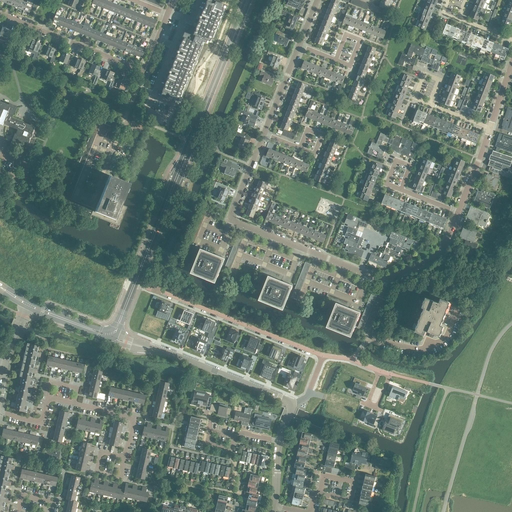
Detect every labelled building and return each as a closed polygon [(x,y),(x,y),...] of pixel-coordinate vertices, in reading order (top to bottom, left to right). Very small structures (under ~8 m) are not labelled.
[(18,8),(21,1),(18,0),(14,0),(12,6),(18,8)] [(81,3),(79,2),(78,3),(71,0),(70,0),(68,6),(76,9),(78,4),(80,5),(81,3)] [(104,8),(107,1),(105,0),(100,0),(98,6),(104,8)] [(190,78),(203,45),(206,46),(208,41),(212,42),(213,43),(214,39),(227,6),(211,0),(208,0),(208,2),(206,1),(196,27),(189,24),(184,37),(173,63),(162,91),(164,91),(162,94),(180,101),(181,102),(190,78)] [(306,0),(288,0),(287,5),(301,10),(304,3),(305,3),(306,0)] [(482,9),(485,3),(478,0),(476,0),(475,3),(474,5),(482,9)] [(23,11),(26,3),(21,1),(18,8),(23,11)] [(27,1),(26,3),(23,11),(29,13),(33,4),(27,1)] [(109,10),(112,3),(107,1),(104,8),(109,10)] [(387,10),(389,4),(382,1),(379,7),(387,10)] [(336,11),(338,5),(331,2),(328,8),(336,11)] [(115,13),(118,5),(112,3),(109,10),(115,13)] [(440,8),(435,6),(426,3),(424,8),(423,8),(423,9),(424,9),(432,12),(433,12),(434,9),(439,11),(440,8)] [(121,15),(124,7),(118,5),(115,13),(121,15)] [(480,14),(482,9),(474,5),(472,11),(480,14)] [(126,17),(129,10),(124,7),(121,15),(126,17)] [(298,17),(299,18),(300,16),(281,8),(279,13),(290,17),(286,26),(293,28),(292,32),(296,22),(298,17)] [(333,17),(336,11),(328,8),(326,14),(333,17)] [(437,14),(433,12),(432,12),(424,9),(422,14),(421,14),(420,14),(422,15),(430,18),(431,15),(436,17),(437,14)] [(132,19),(135,12),(129,10),(126,17),(132,19)] [(478,21),(480,14),(472,11),(469,17),(478,21)] [(511,20),(511,18),(511,13),(505,11),(503,17),(511,20)] [(137,22),(140,14),(135,12),(132,19),(137,22)] [(143,24),(146,16),(140,14),(137,22),(143,24)] [(331,22),(333,17),(326,14),(324,20),(331,22)] [(349,25),(352,18),(346,16),(346,14),(343,23),(349,25)] [(58,25),(61,17),(56,15),(53,22),(58,25)] [(435,20),(430,18),(422,15),(420,20),(418,20),(419,21),(428,24),(429,21),(434,22),(435,20)] [(148,26),(151,19),(146,16),(143,24),(148,26)] [(64,27),(67,19),(61,17),(58,25),(64,27)] [(509,26),(511,20),(503,17),(500,23),(502,24),(505,25),(509,26)] [(354,27),(357,20),(352,18),(349,25),(354,27)] [(70,29),(73,21),(67,19),(64,27),(70,29)] [(157,21),(151,19),(148,26),(154,28),(157,21)] [(329,28),(331,22),(324,20),(322,25),(329,28)] [(360,29),(363,22),(357,20),(354,27),(360,29)] [(432,26),(428,24),(419,21),(418,20),(417,20),(415,26),(417,27),(425,30),(427,27),(431,28),(432,26)] [(75,31),(78,24),(73,21),(70,29),(75,31)] [(366,32),(369,25),(363,22),(360,29),(366,32)] [(81,34),(84,26),(78,24),(75,31),(81,34)] [(447,37),(451,26),(446,24),(442,35),(443,35),(443,34),(447,35),(447,36),(447,37)] [(326,34),(329,28),(322,25),(319,31),(326,34)] [(372,34),(375,27),(369,25),(366,32),(372,34)] [(86,36),(89,28),(84,26),(81,34),(86,36)] [(452,38),(456,28),(451,26),(447,37),(452,38)] [(378,36),(380,29),(375,27),(372,34),(378,36)] [(92,38),(95,30),(89,28),(86,36),(92,38)] [(457,40),(461,30),(456,28),(452,38),(452,39),(452,37),(457,39),(456,40),(457,40)] [(2,29),(0,32),(0,39),(6,42),(3,47),(4,48),(6,49),(11,37),(9,36),(10,32),(2,29)] [(386,32),(380,29),(378,36),(383,39),(386,32)] [(97,40),(100,33),(95,30),(92,38),(97,40)] [(287,46),(289,39),(287,39),(288,35),(277,30),(276,34),(279,36),(277,42),(282,44),(282,45),(283,46),(284,45),(287,46)] [(461,42),(465,32),(461,30),(457,40),(457,39),(461,41),(461,42)] [(324,40),(326,34),(319,31),(317,37),(324,40)] [(466,44),(470,34),(465,32),(461,42),(462,41),(466,43),(466,44)] [(103,42),(106,35),(100,33),(97,40),(103,42)] [(471,46),(475,36),(470,34),(466,44),(470,46),(471,46)] [(109,45),(112,37),(106,35),(103,42),(109,45)] [(476,48),(480,38),(475,36),(471,46),(470,47),(475,49),(476,48)] [(114,47),(117,39),(112,37),(109,45),(114,47)] [(322,46),(324,40),(317,37),(315,43),(322,46)] [(480,50),(484,39),(480,38),(476,48),(476,47),(481,49),(480,50)] [(120,49),(123,41),(117,39),(114,47),(120,49)] [(485,52),(489,41),(484,39),(480,50),(481,50),(485,52)] [(36,62),(43,45),(42,45),(41,48),(38,47),(40,44),(36,42),(31,40),(31,41),(32,41),(29,49),(35,52),(33,57),(32,60),(36,62)] [(125,51),(128,44),(123,41),(120,49),(125,51)] [(490,54),(494,43),(489,41),(485,52),(486,51),(490,52),(490,54)] [(495,56),(499,45),(494,43),(490,54),(491,52),(495,54),(494,55),(495,56)] [(131,53),(134,46),(128,44),(125,51),(131,53)] [(425,50),(411,44),(407,55),(416,59),(421,61),(422,58),(425,50)] [(499,57),(504,47),(499,45),(495,56),(495,54),(500,56),(499,57)] [(136,56),(139,48),(134,46),(131,53),(136,56)] [(140,46),(139,48),(136,56),(142,58),(146,48),(140,46)] [(369,46),(367,52),(374,55),(376,49),(369,46)] [(53,63),(57,52),(54,51),(55,50),(47,47),(44,55),(51,58),(50,61),(53,63)] [(426,47),(425,50),(422,58),(421,61),(428,63),(429,60),(428,59),(429,59),(431,54),(435,56),(436,56),(436,54),(438,51),(426,47)] [(509,49),(504,47),(499,57),(504,59),(509,49)] [(277,69),(281,61),(282,59),(279,58),(280,55),(282,56),(269,51),(267,55),(269,56),(269,59),(270,61),(272,62),(270,66),(277,69)] [(372,60),(374,55),(367,52),(364,58),(372,60)] [(68,68),(71,61),(68,60),(70,56),(62,53),(59,61),(65,63),(63,67),(68,68)] [(414,66),(416,59),(407,55),(405,54),(402,53),(398,64),(403,66),(405,62),(409,63),(411,63),(410,64),(414,66)] [(447,58),(436,54),(436,56),(435,56),(433,60),(434,60),(432,65),(430,68),(438,71),(439,67),(438,67),(438,66),(439,66),(441,61),(445,63),(447,58)] [(369,66),(372,60),(364,58),(362,63),(369,66)] [(77,59),(75,64),(74,67),(80,70),(79,73),(80,74),(79,78),(77,78),(81,79),(86,66),(83,65),(84,62),(77,59)] [(307,70),(310,63),(304,61),(303,63),(301,62),(298,69),(301,70),(302,68),(307,70)] [(313,73),(316,66),(310,63),(307,70),(313,73)] [(367,72),(369,66),(362,63),(360,69),(367,72)] [(90,83),(95,85),(101,71),(100,73),(98,72),(99,67),(90,64),(89,64),(92,65),(88,75),(89,73),(96,76),(92,84),(90,83)] [(319,75),(322,68),(316,66),(313,73),(319,75)] [(324,77),(327,70),(322,68),(319,75),(324,77)] [(365,78),(367,72),(360,69),(357,75),(365,78)] [(115,78),(113,77),(114,73),(107,70),(103,79),(111,82),(109,86),(112,88),(115,78)] [(330,80),(333,73),(327,70),(324,77),(330,80)] [(275,76),(261,71),(260,76),(264,77),(262,82),(271,86),(273,79),(271,78),(272,75),(275,77),(275,76)] [(336,82),(339,75),(333,73),(330,80),(336,82)] [(400,78),(400,79),(401,80),(401,79),(410,83),(411,80),(416,81),(417,79),(402,73),(404,74),(402,79),(400,78)] [(461,76),(452,73),(450,79),(458,82),(461,76)] [(486,73),(484,79),(492,82),(494,76),(486,73)] [(345,77),(339,75),(336,82),(342,84),(345,77)] [(362,83),(365,78),(357,75),(355,81),(362,83)] [(127,92),(130,86),(127,85),(129,79),(123,77),(120,85),(126,87),(124,91),(127,92)] [(414,85),(410,83),(401,79),(401,80),(400,79),(397,85),(399,86),(399,85),(407,89),(409,85),(413,87),(414,85)] [(456,88),(458,82),(450,79),(448,85),(456,88)] [(490,88),(492,82),(484,79),(481,85),(490,88)] [(360,89),(362,83),(355,81),(353,86),(360,89)] [(299,82),(297,87),(304,90),(306,84),(299,82)] [(412,91),(407,89),(399,85),(399,86),(397,85),(395,91),(397,92),(397,91),(405,95),(406,91),(411,93),(412,91)] [(454,94),(456,88),(448,85),(445,91),(454,94)] [(487,94),(490,88),(481,85),(479,91),(487,94)] [(358,95),(360,89),(353,86),(351,92),(358,95)] [(302,96),(304,90),(297,87),(294,93),(302,96)] [(254,92),(253,91),(250,90),(248,94),(251,95),(250,96),(251,96),(257,98),(254,106),(251,105),(251,106),(254,107),(258,108),(258,109),(259,109),(260,109),(261,110),(265,99),(263,98),(264,96),(254,92)] [(410,97),(405,95),(397,91),(397,92),(395,91),(393,97),(394,98),(394,97),(403,101),(404,97),(409,99),(410,97)] [(451,100),(454,94),(445,91),(443,97),(451,100)] [(485,100),(487,94),(479,91),(477,97),(485,100)] [(356,100),(358,95),(351,92),(348,98),(352,100),(351,103),(358,105),(360,102),(356,100)] [(299,102),(302,96),(294,93),(292,99),(299,102)] [(407,103),(403,101),(394,97),(394,98),(393,97),(390,103),(392,104),(392,103),(400,107),(402,103),(406,105),(407,103)] [(449,106),(451,100),(443,97),(441,103),(449,106)] [(483,106),(485,100),(477,97),(474,103),(483,106)] [(297,108),(299,102),(292,99),(290,105),(297,108)] [(0,121),(1,121),(3,122),(2,124),(3,124),(15,128),(15,129),(17,129),(16,134),(14,133),(14,134),(15,134),(12,141),(11,141),(19,144),(20,141),(25,143),(24,144),(24,145),(25,144),(32,147),(31,147),(32,148),(35,138),(33,137),(34,137),(35,134),(38,127),(30,124),(29,127),(25,125),(25,124),(25,123),(25,124),(13,119),(10,118),(12,114),(14,114),(13,114),(16,107),(17,107),(17,106),(9,103),(8,106),(3,104),(4,103),(3,103),(0,102),(0,121)] [(399,109),(404,111),(405,108),(400,107),(392,103),(392,104),(390,109),(388,108),(388,109),(390,110),(390,109),(398,113),(399,109)] [(480,112),(483,106),(474,103),(472,109),(473,110),(476,111),(480,112)] [(295,113),(297,108),(290,105),(288,111),(295,113)] [(311,119),(314,112),(308,109),(305,117),(311,119)] [(403,114),(398,113),(390,109),(390,110),(388,109),(386,115),(400,121),(400,120),(396,119),(397,115),(402,117),(403,114)] [(418,122),(423,112),(418,110),(417,111),(416,111),(413,117),(415,117),(413,121),(418,123),(418,122)] [(511,111),(508,110),(506,116),(508,117),(507,119),(505,118),(501,129),(511,132),(511,111)] [(258,117),(254,115),(244,111),(243,116),(246,117),(244,123),(254,127),(257,120),(254,119),(255,116),(258,117)] [(292,119),(295,114),(295,113),(288,111),(285,116),(292,119)] [(317,121),(320,114),(314,112),(311,119),(317,121)] [(423,124),(427,114),(423,112),(418,122),(423,124)] [(323,124),(325,116),(320,114),(317,121),(323,124)] [(428,126),(432,116),(427,114),(423,124),(424,123),(428,125),(428,126)] [(290,125),(292,119),(285,116),(283,122),(290,125)] [(328,126),(331,119),(325,116),(323,124),(328,126)] [(433,128),(437,118),(432,116),(428,126),(429,125),(433,127),(432,128),(433,128)] [(437,130),(442,120),(437,118),(433,128),(433,127),(438,129),(437,130)] [(334,128),(337,121),(331,119),(328,126),(334,128)] [(442,132),(446,121),(442,120),(437,130),(438,130),(438,129),(442,130),(442,132)] [(340,130),(343,123),(337,121),(334,128),(340,130)] [(447,134),(451,123),(446,121),(442,132),(447,134)] [(288,131),(290,125),(283,122),(281,128),(284,129),(287,130),(288,131)] [(346,133),(349,126),(343,123),(340,130),(346,133)] [(452,136),(456,125),(451,123),(447,134),(452,136)] [(456,138),(461,127),(456,125),(452,136),(452,135),(457,136),(456,138)] [(354,128),(349,126),(346,133),(352,135),(354,128)] [(461,140),(465,129),(461,127),(456,138),(457,138),(457,136),(461,138),(461,139),(461,140)] [(466,141),(470,131),(465,129),(461,140),(462,138),(466,140),(466,141)] [(248,136),(237,132),(233,130),(231,134),(235,135),(242,138),(238,147),(245,150),(247,145),(248,146),(248,145),(247,145),(249,140),(246,139),(248,136)] [(509,151),(511,142),(511,134),(500,130),(495,146),(500,148),(509,151)] [(471,143),(475,133),(470,131),(466,141),(467,140),(471,142),(470,143),(471,143)] [(391,147),(395,138),(381,133),(376,144),(381,146),(383,141),(387,143),(388,143),(390,144),(389,146),(391,147)] [(480,135),(475,133),(471,143),(475,145),(476,145),(480,135)] [(400,143),(405,145),(407,140),(396,135),(395,138),(391,147),(390,150),(397,152),(399,149),(397,149),(398,147),(398,148),(400,143)] [(339,143),(331,140),(329,146),(336,149),(339,143)] [(411,147),(416,149),(418,144),(407,140),(405,145),(403,149),(401,154),(408,157),(409,153),(408,153),(409,152),(411,147)] [(381,146),(376,144),(372,142),(370,146),(368,147),(369,149),(367,153),(372,155),(374,151),(379,152),(380,152),(380,153),(383,155),(386,148),(381,146)] [(342,151),(336,149),(329,146),(327,152),(334,154),(336,151),(341,153),(342,151)] [(272,158),(275,151),(269,149),(268,151),(265,150),(263,157),(266,158),(266,156),(272,158)] [(278,161),(281,154),(275,151),(272,158),(278,161)] [(511,162),(511,157),(493,151),(492,156),(491,155),(490,159),(490,160),(489,165),(493,167),(493,168),(500,171),(501,169),(507,172),(509,166),(510,166),(511,162)] [(332,160),(334,154),(327,152),(325,157),(332,160)] [(284,163),(286,156),(281,154),(278,161),(284,163)] [(289,165),(292,158),(286,156),(284,163),(289,165)] [(329,166),(332,160),(325,157),(322,163),(329,166)] [(295,168),(298,161),(292,158),(289,165),(295,168)] [(220,165),(226,168),(224,173),(234,177),(237,170),(238,165),(223,159),(220,165)] [(432,162),(423,159),(421,165),(429,168),(432,162)] [(457,159),(454,165),(463,168),(465,162),(457,159)] [(301,170),(304,163),(298,161),(295,168),(301,170)] [(386,167),(372,161),(369,168),(371,168),(379,171),(381,168),(385,170),(386,167)] [(310,165),(304,163),(301,170),(307,172),(310,165)] [(327,172),(329,166),(322,163),(320,169),(327,172)] [(427,174),(429,168),(421,165),(418,171),(427,174)] [(460,174),(463,168),(454,165),(452,171),(460,174)] [(384,173),(379,171),(371,168),(369,168),(367,174),(369,174),(377,177),(378,174),(383,176),(384,173)] [(325,177),(327,172),(320,169),(318,175),(325,177)] [(424,180),(427,174),(418,171),(416,177),(424,180)] [(458,180),(460,174),(452,171),(449,177),(458,180)] [(382,179),(377,177),(369,174),(367,174),(365,180),(366,180),(375,183),(376,180),(381,182),(382,179)] [(495,174),(494,177),(488,174),(484,184),(495,189),(500,176),(495,174)] [(322,183),(325,177),(318,175),(315,181),(322,183)] [(120,204),(128,184),(109,177),(97,207),(95,206),(94,209),(89,206),(87,212),(92,214),(92,215),(119,225),(126,207),(120,204)] [(422,186),(424,180),(416,177),(414,183),(422,186)] [(455,186),(458,180),(449,177),(447,182),(455,186)] [(260,180),(258,186),(265,189),(267,183),(260,180)] [(379,185),(375,183),(366,180),(365,180),(362,186),(364,186),(372,189),(374,186),(378,188),(379,185)] [(225,201),(229,191),(230,191),(231,188),(216,182),(214,187),(221,189),(217,198),(225,201)] [(453,192),(455,186),(447,182),(445,188),(453,192)] [(422,186),(414,183),(411,189),(423,193),(426,187),(422,186)] [(262,195),(265,189),(258,186),(255,192),(262,195)] [(377,191),(372,189),(364,186),(362,191),(360,191),(360,192),(361,192),(362,192),(370,195),(371,192),(376,194),(377,191)] [(451,198),(453,192),(445,188),(442,194),(444,195),(447,196),(451,198)] [(495,195),(486,191),(485,194),(478,191),(474,202),(490,208),(495,195)] [(260,200),(262,195),(255,192),(253,198),(260,200)] [(375,197),(370,195),(362,192),(361,192),(360,192),(358,197),(367,201),(369,198),(374,200),(375,197)] [(386,207),(390,196),(385,194),(381,205),(386,207)] [(391,209),(395,198),(390,196),(386,207),(391,209)] [(258,206),(260,200),(253,198),(251,203),(258,206)] [(395,211),(400,200),(395,198),(391,209),(395,211)] [(400,213),(404,202),(400,200),(395,211),(400,213)] [(405,215),(409,204),(404,202),(400,213),(405,215)] [(255,212),(258,206),(251,203),(248,209),(255,212)] [(410,217),(414,206),(409,204),(405,215),(410,217)] [(414,219),(419,208),(414,206),(410,217),(414,219)] [(489,217),(487,216),(488,213),(486,212),(472,206),(467,220),(477,224),(483,226),(485,227),(487,223),(488,222),(488,220),(489,217)] [(419,220),(423,210),(419,208),(414,219),(419,220)] [(253,218),(255,212),(248,209),(246,215),(253,218)] [(424,222),(428,212),(423,210),(419,220),(424,222)] [(429,224),(433,214),(428,212),(424,222),(429,224)] [(271,222),(274,215),(268,213),(266,220),(271,222)] [(359,225),(363,227),(365,221),(349,214),(347,219),(346,219),(346,220),(345,223),(348,224),(348,227),(358,231),(359,227),(359,226),(359,225)] [(433,226),(438,215),(433,214),(429,224),(433,226)] [(277,224),(280,217),(274,215),(271,222),(277,224)] [(438,228),(443,217),(438,215),(433,226),(438,228)] [(283,226),(286,219),(280,217),(277,224),(283,226)] [(447,219),(443,217),(438,228),(443,230),(447,219)] [(289,229),(292,222),(286,219),(283,226),(289,229)] [(294,231),(297,224),(292,222),(289,229),(294,231)] [(300,233),(303,226),(297,224),(294,231),(300,233)] [(306,236),(309,229),(303,226),(300,233),(306,236)] [(356,235),(358,231),(348,227),(347,227),(346,226),(344,231),(346,232),(346,233),(345,236),(349,237),(348,240),(349,240),(358,244),(360,237),(356,235)] [(472,231),(463,227),(459,237),(466,240),(465,244),(476,248),(477,245),(473,243),(477,233),(480,234),(481,231),(473,228),(472,231)] [(311,238),(314,231),(309,229),(306,236),(311,238)] [(318,240),(320,233),(314,231),(311,238),(318,240)] [(411,244),(413,240),(392,232),(390,238),(394,240),(394,239),(397,241),(397,242),(396,241),(395,245),(392,244),(392,245),(401,248),(405,250),(406,247),(409,249),(410,246),(411,246),(411,245),(411,244)] [(326,236),(320,233),(318,240),(323,243),(326,236)] [(346,239),(344,244),(346,245),(347,246),(346,249),(349,250),(348,252),(358,256),(361,258),(364,251),(361,250),(356,248),(358,244),(349,240),(348,240),(346,239)] [(399,252),(401,248),(392,245),(391,249),(386,247),(383,253),(381,253),(390,256),(393,258),(394,255),(398,257),(399,254),(400,253),(399,252)] [(191,273),(216,283),(226,258),(201,248),(191,273)] [(371,254),(368,261),(386,267),(387,265),(388,262),(389,261),(388,261),(390,256),(381,253),(379,257),(375,255),(371,254)] [(280,281),(277,280),(274,279),(272,278),(269,277),(268,276),(259,300),(283,310),(293,285),(280,280),(280,281)] [(424,309),(421,315),(415,331),(424,335),(425,331),(439,336),(443,326),(440,325),(449,302),(440,299),(439,303),(425,298),(421,308),(424,309)] [(159,303),(157,308),(159,308),(159,310),(158,310),(158,311),(158,313),(162,314),(161,317),(168,320),(171,313),(168,312),(170,305),(171,305),(170,304),(170,305),(162,302),(162,301),(162,302),(161,304),(159,303)] [(337,304),(336,304),(336,303),(326,327),(351,337),(361,312),(348,307),(348,308),(345,307),(342,306),(339,305),(337,304)] [(195,319),(192,318),(194,314),(184,310),(180,321),(189,324),(187,329),(191,330),(195,319)] [(202,318),(201,322),(204,323),(201,330),(211,334),(209,337),(207,337),(209,338),(213,339),(218,327),(217,327),(217,328),(214,327),(216,323),(211,321),(211,320),(210,321),(209,320),(208,320),(207,319),(206,320),(202,318)] [(178,327),(173,340),(175,341),(178,343),(178,342),(179,342),(179,343),(181,344),(182,341),(184,343),(189,331),(178,327)] [(229,335),(227,340),(234,343),(234,341),(237,342),(240,336),(237,335),(238,332),(235,331),(236,331),(231,329),(230,331),(229,331),(228,334),(229,335)] [(260,340),(251,337),(249,342),(247,341),(243,349),(255,354),(257,349),(260,350),(262,345),(259,344),(260,340)] [(194,349),(203,353),(207,343),(211,345),(213,339),(209,338),(207,342),(199,339),(194,349)] [(39,346),(27,343),(25,352),(40,355),(41,353),(37,352),(39,346)] [(270,343),(267,352),(270,353),(269,357),(278,360),(282,349),(274,346),(274,344),(270,343)] [(219,355),(218,358),(221,359),(221,360),(226,362),(227,358),(228,358),(228,356),(230,351),(233,353),(234,350),(227,347),(226,349),(222,348),(220,352),(220,351),(218,355),(219,355)] [(40,357),(40,355),(25,352),(23,360),(33,362),(35,363),(35,362),(35,361),(36,357),(40,357)] [(51,368),(54,358),(48,356),(46,365),(49,366),(49,367),(51,368)] [(243,356),(239,367),(248,371),(249,368),(253,369),(256,360),(253,358),(252,359),(243,356)] [(293,361),(291,366),(296,368),(295,369),(302,372),(302,373),(303,373),(306,364),(303,363),(303,362),(305,358),(302,357),(300,356),(298,356),(297,358),(294,357),(294,358),(294,359),(293,360),(293,361)] [(58,368),(60,359),(54,358),(51,368),(54,369),(55,368),(54,368),(54,367),(58,368)] [(35,363),(33,362),(23,360),(21,368),(36,372),(37,369),(33,368),(35,364),(35,363)] [(69,370),(71,362),(66,360),(63,371),(66,371),(66,370),(69,370)] [(83,365),(77,363),(75,373),(78,374),(77,374),(78,372),(81,373),(83,365)] [(262,373),(261,376),(263,377),(268,379),(270,374),(272,375),(273,374),(276,375),(278,369),(272,366),(273,364),(269,363),(267,365),(266,365),(262,373)] [(104,369),(91,366),(90,369),(92,370),(92,369),(93,369),(93,373),(101,375),(102,370),(104,370),(104,369)] [(36,374),(36,372),(21,368),(19,376),(22,377),(33,379),(34,380),(37,380),(35,377),(33,377),(31,378),(32,373),(36,374)] [(286,379),(284,385),(285,385),(285,386),(287,387),(288,387),(289,387),(289,386),(292,388),(295,381),(296,381),(297,378),(300,379),(302,375),(294,372),(293,376),(288,374),(286,379)] [(100,380),(101,375),(93,373),(92,376),(91,376),(89,375),(88,378),(101,381),(101,380),(100,380)] [(34,380),(33,379),(22,377),(20,385),(36,389),(36,386),(33,386),(34,381),(34,380)] [(101,382),(101,381),(88,378),(87,381),(89,381),(90,381),(91,381),(90,385),(98,387),(100,381),(101,382)] [(355,378),(353,383),(355,384),(353,389),(358,391),(357,394),(363,396),(363,395),(364,395),(365,392),(366,388),(363,387),(365,384),(358,381),(359,380),(355,378)] [(156,383),(155,386),(168,389),(169,389),(167,388),(168,383),(160,381),(159,385),(158,384),(156,383)] [(35,391),(36,389),(20,385),(18,393),(29,396),(30,396),(30,395),(32,390),(35,391)] [(97,392),(98,387),(90,385),(89,388),(88,388),(88,387),(86,387),(85,390),(99,393),(99,392),(97,392)] [(168,390),(168,389),(155,386),(154,389),(157,390),(157,389),(158,389),(157,393),(166,395),(167,390),(168,390)] [(393,386),(388,397),(403,403),(408,391),(393,386)] [(120,398),(122,390),(116,389),(114,399),(116,399),(117,399),(116,399),(116,398),(120,398)] [(98,393),(99,393),(85,390),(84,393),(87,393),(88,393),(87,397),(96,398),(97,393),(98,393)] [(131,401),(133,393),(128,391),(125,401),(128,402),(128,400),(131,401)] [(209,410),(212,398),(209,397),(209,394),(205,394),(205,393),(202,393),(197,392),(197,391),(196,391),(195,392),(196,392),(195,397),(194,397),(193,401),(192,400),(193,400),(192,399),(191,405),(200,406),(200,404),(203,404),(202,405),(207,406),(207,404),(210,405),(209,410)] [(30,396),(29,396),(18,393),(16,401),(32,405),(32,403),(29,402),(30,397),(30,396)] [(164,400),(166,395),(157,393),(156,397),(155,396),(153,395),(152,398),(166,401),(164,400)] [(145,395),(139,394),(137,404),(140,405),(140,404),(139,404),(140,403),(143,404),(145,395)] [(166,402),(166,401),(152,398),(152,401),(154,402),(154,401),(155,401),(154,405),(163,407),(164,401),(166,402)] [(31,407),(32,405),(16,401),(14,410),(26,413),(27,411),(28,406),(31,407)] [(211,404),(210,410),(218,412),(217,415),(226,417),(226,414),(230,415),(231,408),(228,408),(228,405),(220,404),(220,406),(211,404)] [(162,412),(163,407),(154,405),(154,408),(152,408),(153,407),(150,407),(150,410),(163,413),(163,412),(162,412)] [(234,419),(242,421),(241,425),(244,425),(248,426),(252,409),(245,408),(244,413),(236,411),(234,419)] [(59,413),(58,417),(67,419),(68,413),(69,414),(70,413),(56,410),(55,413),(58,413),(59,413)] [(163,413),(150,410),(149,413),(151,413),(153,413),(152,417),(160,419),(161,413),(163,413)] [(363,411),(360,419),(361,419),(360,420),(367,422),(373,424),(372,427),(376,428),(380,419),(376,417),(377,416),(372,414),(371,413),(371,414),(370,413),(364,410),(364,411),(363,411)] [(255,414),(252,425),(255,425),(255,426),(260,427),(262,428),(269,429),(271,419),(261,417),(262,415),(255,414)] [(384,426),(383,429),(396,434),(398,429),(400,429),(404,420),(391,414),(389,418),(388,418),(387,421),(386,421),(385,424),(384,425),(385,425),(384,426)] [(81,430),(84,416),(82,416),(81,420),(78,419),(76,428),(81,430)] [(66,424),(67,419),(58,417),(57,420),(56,420),(56,419),(54,419),(53,422),(67,425),(67,424),(66,424)] [(99,424),(97,424),(95,433),(100,434),(103,421),(100,420),(99,424)] [(111,426),(111,427),(125,430),(125,427),(123,426),(123,427),(122,427),(123,423),(114,421),(113,426),(111,426)] [(67,425),(53,422),(53,425),(55,425),(56,425),(55,428),(64,430),(65,425),(67,425)] [(146,437),(150,424),(147,423),(146,427),(144,427),(142,436),(146,437)] [(7,440),(10,427),(7,426),(6,428),(7,428),(7,430),(3,429),(1,437),(6,439),(6,440),(7,440)] [(13,440),(15,432),(11,431),(12,429),(12,430),(13,427),(10,427),(7,440),(8,439),(13,440)] [(124,433),(125,430),(111,427),(113,427),(111,433),(120,435),(121,431),(122,432),(124,433)] [(165,432),(163,431),(161,440),(166,441),(169,428),(166,427),(165,432)] [(63,436),(64,430),(55,428),(55,432),(53,432),(54,431),(51,431),(51,433),(64,437),(64,436),(63,436)] [(18,443),(21,429),(18,429),(18,431),(19,431),(18,432),(15,432),(13,440),(18,441),(18,443)] [(24,443),(26,434),(23,434),(23,432),(24,432),(24,430),(21,429),(18,443),(19,443),(19,442),(24,443)] [(30,446),(33,432),(30,431),(30,434),(30,435),(26,434),(24,443),(30,444),(29,445),(30,446)] [(36,433),(33,432),(30,446),(31,446),(31,444),(36,446),(36,447),(40,448),(42,440),(38,439),(38,437),(35,436),(35,435),(36,435),(36,433)] [(302,432),(301,438),(311,440),(315,441),(316,438),(313,437),(313,438),(311,438),(312,434),(302,432)] [(64,437),(51,433),(50,436),(52,437),(52,436),(54,437),(53,440),(61,442),(63,437),(64,437)] [(119,438),(120,435),(111,433),(110,438),(109,438),(108,438),(122,441),(123,439),(120,438),(120,439),(119,438)] [(121,444),(122,441),(108,438),(108,439),(110,439),(109,445),(117,447),(118,443),(119,443),(119,444),(121,444)] [(310,443),(311,440),(301,438),(300,443),(309,446),(314,447),(314,444),(311,443),(311,444),(310,443)] [(330,445),(329,448),(338,450),(339,444),(340,440),(329,438),(328,441),(325,441),(325,443),(330,445)] [(309,449),(309,446),(300,443),(298,449),(308,451),(312,453),(313,450),(310,449),(310,450),(309,449)] [(152,450),(139,447),(138,450),(140,451),(141,450),(142,450),(141,454),(150,456),(151,451),(152,451),(152,450)] [(327,448),(326,450),(328,451),(328,454),(337,456),(338,450),(329,448),(327,448)] [(307,455),(308,451),(298,449),(297,455),(307,457),(311,458),(312,456),(309,455),(307,455)] [(352,463),(360,465),(361,465),(361,463),(366,464),(366,462),(369,463),(371,454),(359,451),(359,450),(358,449),(357,449),(356,449),(355,449),(355,450),(354,452),(353,452),(351,459),(350,458),(349,463),(345,462),(344,469),(354,471),(355,466),(352,465),(352,463)] [(337,456),(328,454),(322,453),(322,455),(325,456),(327,456),(326,460),(335,462),(337,456)] [(148,461),(150,456),(141,454),(140,457),(139,457),(139,456),(137,456),(136,459),(150,462),(150,461),(148,461)] [(306,461),(307,457),(297,455),(296,461),(305,463),(310,464),(310,462),(307,461),(306,461)] [(375,460),(375,458),(376,456),(373,455),(371,464),(376,465),(375,468),(384,470),(385,466),(390,467),(392,459),(384,457),(383,461),(375,460)] [(1,456),(0,458),(0,473),(12,476),(13,473),(11,473),(9,474),(10,469),(14,470),(15,465),(11,465),(12,460),(13,461),(15,462),(16,459),(1,456)] [(334,468),(335,462),(326,460),(321,458),(320,461),(324,462),(324,461),(326,462),(325,466),(327,466),(330,467),(333,468),(334,468)] [(150,463),(150,462),(136,459),(136,462),(138,462),(139,462),(138,466),(147,468),(148,462),(150,463)] [(304,467),(305,463),(296,461),(294,467),(297,468),(307,470),(308,470),(309,467),(306,467),(304,467)] [(306,474),(307,470),(297,468),(296,474),(305,476),(310,477),(310,474),(308,473),(307,474),(306,474)] [(25,481),(28,471),(21,469),(20,478),(23,479),(23,480),(22,480),(25,481)] [(147,474),(134,470),(133,474),(135,474),(135,473),(136,474),(136,478),(144,479),(145,474),(147,474)] [(32,480),(33,472),(28,471),(25,481),(28,481),(28,480),(32,480)] [(10,486),(10,484),(11,482),(7,481),(9,476),(10,478),(12,478),(12,476),(0,473),(0,490),(7,492),(8,492),(8,493),(11,493),(9,490),(7,489),(5,490),(6,486),(10,486)] [(43,483),(45,475),(39,473),(37,483),(40,484),(39,484),(40,482),(43,483)] [(250,477),(249,480),(259,482),(261,483),(262,477),(251,474),(246,473),(246,476),(249,477),(249,476),(250,477)] [(305,479),(305,476),(296,474),(294,479),(304,482),(308,483),(309,480),(306,479),(306,480),(305,479)] [(67,478),(66,481),(80,484),(80,483),(78,483),(80,477),(71,475),(70,479),(69,479),(69,478),(67,478)] [(57,477),(51,476),(49,486),(52,487),(51,486),(51,485),(55,486),(57,477)] [(94,493),(97,479),(95,479),(94,483),(91,482),(89,492),(94,493)] [(259,482),(249,480),(245,479),(244,482),(247,482),(249,482),(248,486),(258,488),(259,482)] [(303,485),(304,482),(294,479),(293,485),(296,486),(306,488),(307,489),(308,486),(305,485),(305,486),(303,485)] [(80,484),(66,481),(66,484),(68,484),(69,484),(68,488),(77,490),(78,484),(80,484)] [(256,494),(258,488),(248,486),(244,485),(243,488),(246,488),(247,488),(247,492),(259,495),(259,494),(256,494)] [(305,492),(306,488),(296,486),(295,492),(304,494),(309,495),(309,492),(306,492),(305,492)] [(147,488),(145,487),(141,501),(146,502),(146,503),(150,504),(152,496),(148,495),(148,493),(146,492),(147,488)] [(76,495),(77,490),(68,488),(68,491),(66,491),(66,490),(64,490),(64,492),(77,496),(77,495),(76,495)] [(7,492),(0,490),(0,507),(3,508),(4,508),(7,509),(8,507),(6,506),(4,507),(6,503),(9,503),(10,499),(7,498),(8,493),(9,495),(11,495),(11,493),(8,493),(8,492),(7,492)] [(258,500),(259,495),(247,492),(245,491),(245,494),(247,495),(248,495),(249,495),(248,498),(258,500)] [(77,496),(64,492),(63,495),(65,496),(65,495),(66,496),(66,499),(69,500),(74,501),(75,496),(77,496)] [(303,498),(304,494),(295,492),(293,498),(303,500),(307,501),(308,498),(305,497),(305,498),(303,498)] [(219,495),(218,501),(227,503),(228,497),(219,495)] [(257,506),(258,500),(248,498),(242,497),(242,500),(246,501),(246,500),(248,501),(247,504),(257,506)] [(302,503),(303,500),(293,498),(292,504),(301,506),(306,507),(307,504),(304,503),(304,504),(302,503)] [(77,502),(74,501),(69,500),(68,503),(66,503),(67,502),(64,502),(64,505),(77,508),(76,507),(77,502)] [(226,509),(227,503),(218,501),(217,507),(226,509)] [(255,511),(257,506),(247,504),(242,503),(242,506),(245,507),(245,506),(246,507),(246,510),(254,511),(255,511)]
